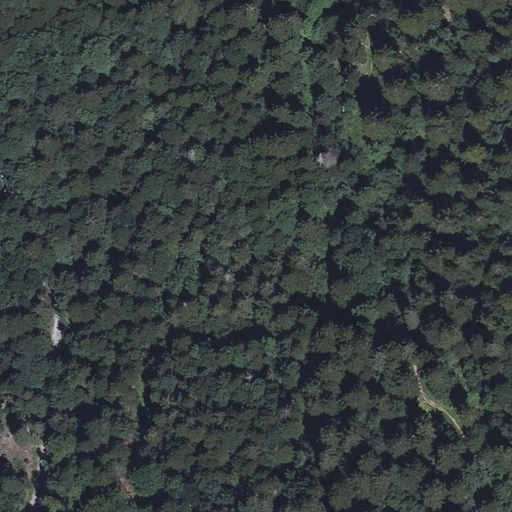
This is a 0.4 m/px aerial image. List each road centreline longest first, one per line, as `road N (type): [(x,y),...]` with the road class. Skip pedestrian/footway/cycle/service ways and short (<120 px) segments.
road 1 (track): [(493,511),(479,459),(419,388),(416,268),(375,177),(363,100),(369,41),(344,0)]
road 2 (tertiary): [(23,511),(45,460),(62,241),(41,201),(0,161)]
